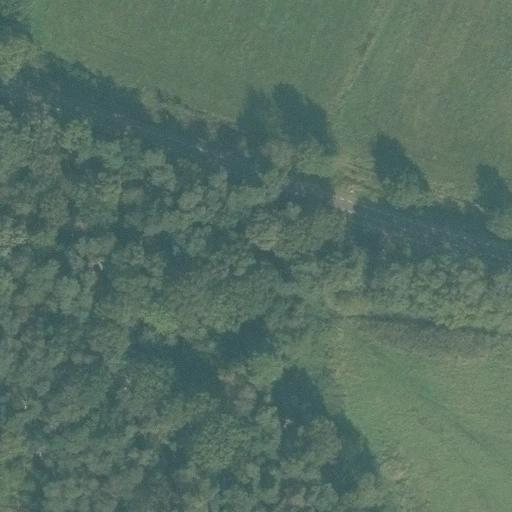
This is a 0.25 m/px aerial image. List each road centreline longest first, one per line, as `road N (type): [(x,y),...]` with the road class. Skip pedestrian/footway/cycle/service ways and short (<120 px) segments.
road 1 (tertiary): [(0,85),(511,256)]
road 2 (track): [(0,225),(314,243)]
